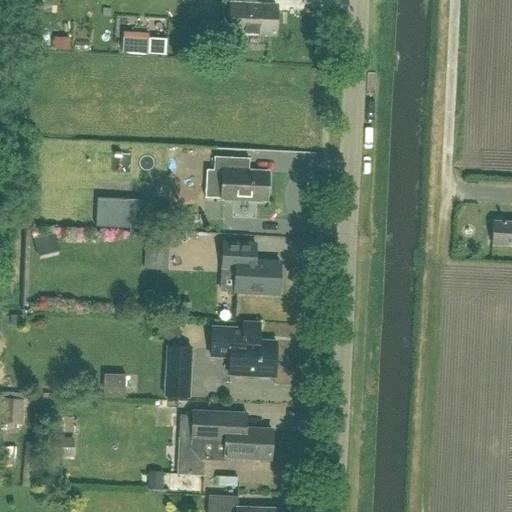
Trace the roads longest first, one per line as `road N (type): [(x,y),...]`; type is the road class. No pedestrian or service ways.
road 1 (unclassified): [(330,511),(357,0)]
road 2 (track): [(444,199),(426,511)]
road 3 (residential): [(444,199),(453,0)]
